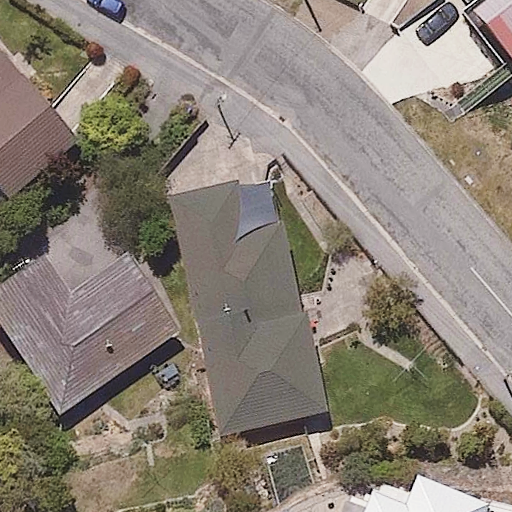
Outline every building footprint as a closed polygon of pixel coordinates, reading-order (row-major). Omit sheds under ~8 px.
[(511,0),(471,0),(470,1),(511,59),(511,0)] [(79,135),(21,72),(11,81),(0,68),(0,188),(9,198),(79,135)] [(326,410),(282,219),(250,226),(240,180),(169,196),(224,433),(326,410)] [(44,252),(0,280),(0,324),(56,413),(180,329),(129,253),(71,292),(44,252)] [(511,511),(511,492),(409,458),(395,498),(367,489),(358,511),(511,511)]
